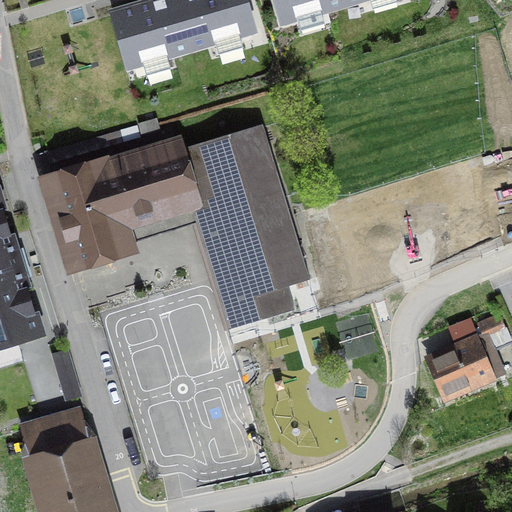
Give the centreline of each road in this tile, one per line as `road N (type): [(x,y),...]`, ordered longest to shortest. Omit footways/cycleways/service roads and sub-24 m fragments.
road 1 (residential): [(0,51),(56,279),(135,511)]
road 2 (residential): [(172,511),(317,480),(372,455),(397,412),(416,306),(511,256)]
